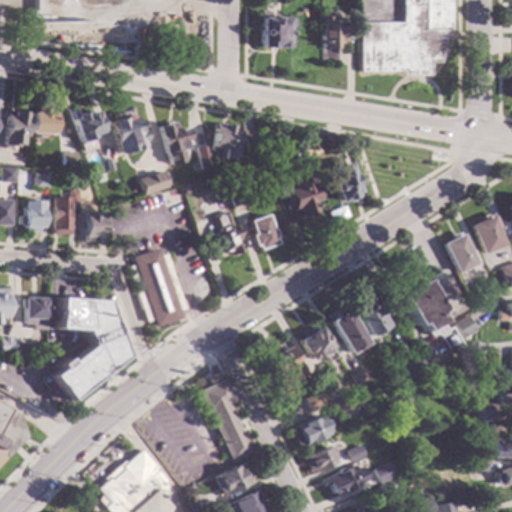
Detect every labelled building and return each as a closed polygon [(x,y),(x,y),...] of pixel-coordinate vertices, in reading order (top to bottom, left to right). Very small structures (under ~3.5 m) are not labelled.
[(42,23),(26,23),(26,10),(0,10),(0,0),(139,0),(140,28),(109,29),(109,22),(42,23)] [(446,0),(447,30),(444,30),(442,37),(436,63),(428,63),(428,76),(400,76),(400,73),(357,73),(357,24),(400,24),(399,0),(446,0)] [(285,22),(285,28),(283,31),(283,51),(255,50),(255,19),(282,19),(285,22)] [(326,23),(344,23),(344,44),(333,44),(333,64),(318,63),(318,49),(316,49),(316,20),(326,20),(326,23)] [(45,115),(52,115),(51,138),(28,137),(28,115),(33,115),(33,109),(45,110),(45,115)] [(74,115),(82,113),(83,117),(92,114),(99,133),(90,136),(92,142),(77,146),(66,113),(72,110),(74,115)] [(21,115),(20,124),(23,124),(22,140),(19,140),(19,148),(1,147),(2,114),(21,115)] [(132,127),(136,126),(142,143),(138,144),(139,149),(117,156),(113,144),(109,145),(102,124),(129,116),(132,127)] [(172,132),(183,130),(186,140),(183,141),(186,151),(179,152),(181,162),(166,166),(156,128),(170,124),(172,132)] [(237,129),(231,167),(217,164),(219,155),(208,153),(213,125),(237,129)] [(252,137),(255,156),(245,158),(242,138),(252,137)] [(208,163),(200,166),(194,146),(202,144),(208,163)] [(72,172),(58,172),(58,154),(73,155),(72,172)] [(113,169),(105,172),(103,164),(111,162),(113,169)] [(355,193),(351,194),(353,200),(336,206),(324,173),(330,171),(328,167),(344,162),(355,193)] [(12,186),(0,185),(0,169),(12,170),(12,186)] [(163,190),(139,198),(134,181),(158,174),(163,190)] [(44,192),(30,191),(30,176),(45,177),(44,192)] [(307,187),(309,186),(314,201),(309,202),(312,212),(299,217),(300,220),(288,224),(280,203),(285,202),(282,192),(287,190),(285,184),(303,178),(307,187)] [(244,204),(229,209),(224,194),(239,189),(244,204)] [(73,207),(65,207),(65,237),(47,237),(47,197),(64,197),(64,192),(73,192),(73,207)] [(39,229),(36,229),(36,235),(21,236),(21,231),(17,232),(17,228),(13,228),(13,218),(18,218),(18,210),(24,210),(24,205),(39,205),(39,229)] [(211,209),(212,212),(211,215),(207,217),(204,215),(203,212),(204,208),(208,207),(211,209)] [(95,217),(97,217),(97,238),(90,238),(90,244),(78,245),(78,213),(95,213),(95,217)] [(228,227),(231,226),(236,239),(233,240),(238,251),(227,255),(225,252),(219,255),(210,232),(213,231),(209,218),(223,213),(228,227)] [(502,246),(481,256),(467,225),(488,215),(502,246)] [(272,246),(255,252),(253,246),(249,247),(246,238),(250,236),(245,222),(262,216),(272,246)] [(472,266),(454,274),(440,244),(458,235),(472,266)] [(156,257),(162,255),(182,309),(175,312),(177,318),(150,328),(148,321),(141,324),(121,269),(129,266),(126,258),(153,249),(156,257)] [(511,264),(511,266),(511,281),(504,285),(497,270),(511,264)] [(493,294),(477,301),(470,285),(485,278),(493,294)] [(437,311),(432,314),(443,331),(449,327),(461,347),(450,354),(438,335),(434,337),(431,333),(427,336),(424,332),(422,333),(415,323),(411,325),(392,296),(418,280),(437,311)] [(119,356),(66,398),(69,403),(63,408),(57,399),(51,403),(42,391),(45,389),(39,382),(53,372),(50,368),(60,360),(63,364),(84,347),(78,331),(52,329),(54,299),(100,302),(119,356)] [(45,331),(42,331),(42,334),(28,334),(28,326),(20,326),(19,301),(45,300),(45,331)] [(511,326),(502,326),(502,322),(494,322),(494,310),(501,310),(501,304),(511,304),(511,326)] [(385,327),(368,338),(354,316),(371,305),(385,327)] [(363,346),(346,356),(322,318),(339,307),(363,346)] [(474,332),(462,340),(452,323),(464,316),(474,332)] [(331,359),(323,364),(318,356),(306,363),(293,341),(314,329),(331,359)] [(10,356),(0,356),(0,341),(1,342),(11,342),(10,356)] [(479,364),(464,364),(464,344),(479,344),(479,364)] [(302,381),(291,387),(294,393),(282,401),(258,360),(281,346),(302,381)] [(29,363),(13,363),(12,347),(29,347),(29,363)] [(424,374),(412,381),(402,365),(413,357),(424,374)] [(367,383),(353,390),(346,374),(360,368),(367,383)] [(215,382),(219,380),(230,402),(222,406),(246,453),(226,463),(191,394),(206,387),(202,379),(211,374),(215,382)] [(511,407),(497,408),(496,396),(506,396),(506,387),(511,386),(511,407)] [(320,408),(306,415),(298,399),(313,392),(320,408)] [(351,416),(334,423),(326,404),(343,397),(351,416)] [(0,406),(21,417),(26,437),(23,440),(16,447),(0,462),(0,406)] [(491,425),(472,425),(473,407),(491,407),(491,425)] [(312,421),(316,419),(324,436),(295,450),(286,429),(310,418),(312,421)] [(486,445),(465,445),(464,429),(485,428),(486,445)] [(511,459),(488,459),(488,440),(511,440),(511,459)] [(335,465),(308,478),(299,459),(326,446),(335,465)] [(161,478),(165,489),(162,498),(176,511),(105,511),(95,500),(98,495),(93,489),(138,451),(161,478)] [(357,459),(345,465),(342,456),(353,451),(357,459)] [(249,484),(221,498),(210,476),(239,462),(249,484)] [(486,474),(469,473),(470,463),(486,463),(486,474)] [(361,483),(340,494),(338,491),(329,496),(325,488),(322,490),(318,482),(345,468),(346,470),(353,467),(361,483)] [(390,478),(377,484),(373,475),(386,469),(390,478)] [(511,487),(499,487),(499,471),(511,471),(511,487)] [(395,489),(378,497),(374,489),(392,481),(395,489)] [(262,511),(224,511),(224,510),(229,508),(228,505),(253,492),(262,511)] [(211,510),(207,511),(194,511),(193,508),(207,501),(211,510)] [(451,511),(432,511),(432,507),(450,503),(451,511)]
